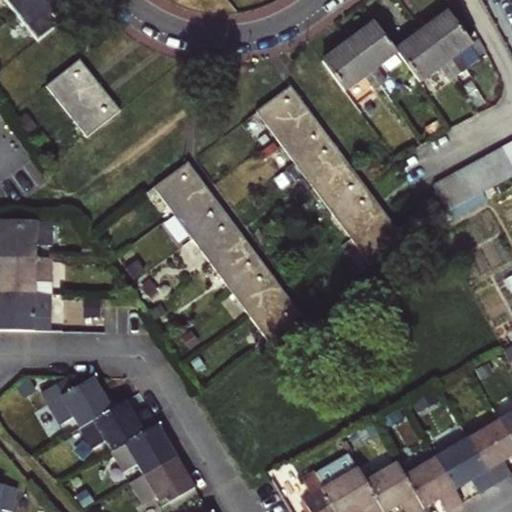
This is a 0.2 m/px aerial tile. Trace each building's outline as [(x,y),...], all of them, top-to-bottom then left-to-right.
[(72,16),(59,0),(5,0),(39,42),(72,16)] [(398,50),(399,51),(420,81),(440,66),(447,61),(453,56),(472,42),(450,11),(398,50)] [(377,22),(324,61),(345,90),(364,77),(371,72),(377,67),(399,51),(398,50),(377,22)] [(453,56),(447,61),(457,75),(463,71),(453,56)] [(48,86),(67,110),(88,137),(122,110),(81,60),(48,86)] [(447,61),(440,66),(451,80),(457,75),(447,61)] [(377,67),(371,72),(381,86),(388,82),(377,67)] [(371,72),(364,77),(374,91),(381,86),(371,72)] [(406,240),(366,186),(347,161),(292,85),(257,110),(372,266),(406,240)] [(448,210),(471,197),(483,191),(511,175),(511,141),(433,184),(448,210)] [(303,316),(282,287),(263,262),(188,161),(154,186),(269,341),(303,316)] [(0,220),(0,250),(0,258),(38,258),(38,245),(53,245),(53,222),(0,220)] [(0,258),(0,294),(52,294),(53,259),(38,258),(0,258)] [(52,294),(0,294),(0,330),(51,332),(52,294)] [(73,418),(80,429),(112,410),(94,379),(73,390),(66,378),(42,392),(61,425),(73,418)] [(106,442),(112,452),(155,426),(146,411),(135,417),(126,401),(112,410),(80,429),(92,450),(106,442)] [(511,413),(500,420),(511,439),(511,413)] [(511,439),(500,420),(469,439),(496,485),(511,475),(504,461),(511,456),(511,439)] [(144,476),(176,457),(157,425),(155,426),(112,452),(125,473),(138,466),(144,476)] [(496,485),(469,439),(437,457),(456,489),(473,480),(481,493),(496,485)] [(361,449),(351,455),(358,467),(368,461),(361,449)] [(362,511),(384,511),(366,481),(358,467),(351,455),(319,474),(326,487),(303,500),(310,511),(358,511),(361,510),(362,511)] [(162,507),(195,488),(176,457),(144,476),(131,484),(143,505),(157,497),(162,507)] [(440,499),(447,511),(448,511),(464,503),(456,489),(437,457),(405,475),(424,508),(440,499)] [(406,511),(417,511),(424,508),(405,475),(398,463),(366,481),(384,511),(387,511),(401,504),(406,511)] [(0,484),(0,509),(11,511),(12,511),(18,488),(0,484)]
